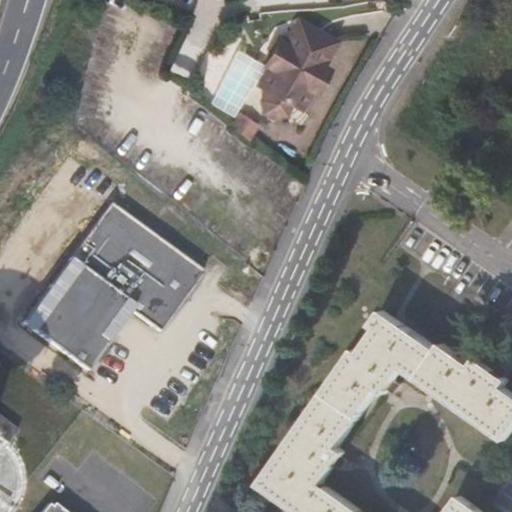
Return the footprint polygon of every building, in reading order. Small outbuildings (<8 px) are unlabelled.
[(324,66),(322,64),(335,40),(297,19),(283,42),(280,42),(256,86),(266,91),(260,101),(263,113),(274,117),(283,116),(292,104),(302,109),(324,66)] [(203,265),(110,198),(81,238),(90,245),(52,298),(43,291),(35,302),(44,309),(40,315),(30,308),(23,319),(88,366),(114,329),(106,323),(123,300),(131,306),(159,326),(203,265)] [(81,238),(43,291),(52,298),(90,245),(81,238)] [(106,323),(114,329),(131,306),(123,300),(106,323)] [(35,302),(30,308),(40,315),(44,309),(35,302)] [(347,434),(349,435),(377,392),(385,397),(394,384),(402,371),(505,441),(511,430),(511,393),(503,387),(507,381),(475,358),(471,365),(440,343),(435,350),(380,311),(369,327),(374,332),(360,354),(354,350),(260,486),(294,511),(478,511),(459,498),(449,511),(356,511),(322,488),(338,464),(344,456),(337,450),(347,434)] [(0,439),(6,444),(20,426),(0,409),(0,439)] [(71,511),(56,500),(46,511),(71,511)]
